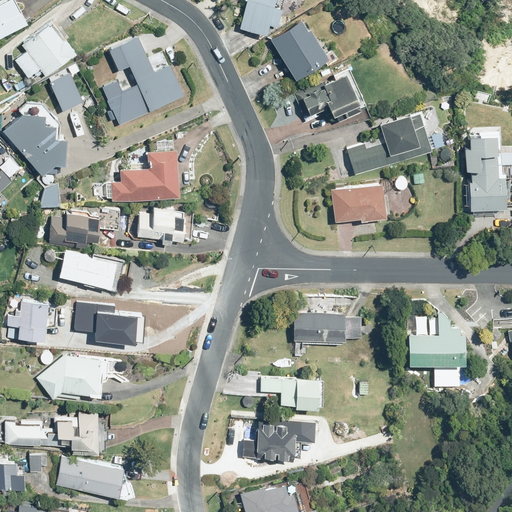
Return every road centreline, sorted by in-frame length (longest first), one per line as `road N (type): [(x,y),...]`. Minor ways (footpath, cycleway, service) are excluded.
road 1 (residential): [(160,0),(207,39),(261,152),(262,182),(239,264)]
road 2 (residential): [(239,264),(511,271)]
road 3 (residential): [(239,264),(191,435),(193,511)]
